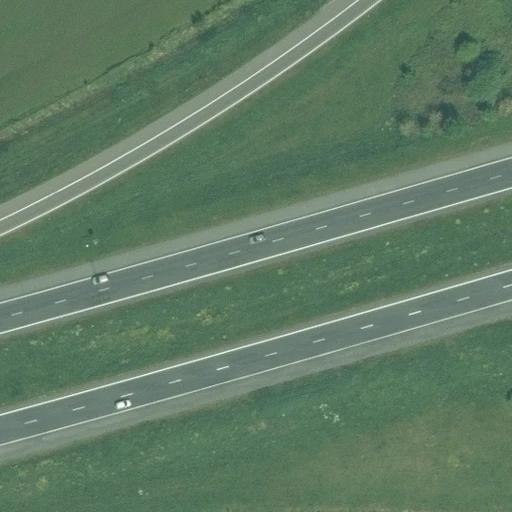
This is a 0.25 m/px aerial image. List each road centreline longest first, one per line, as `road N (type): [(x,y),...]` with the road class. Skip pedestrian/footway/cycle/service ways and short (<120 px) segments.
road 1 (motorway): [(511,174),(0,320)]
road 2 (motorway): [(0,432),(511,286)]
road 3 (motorway): [(373,0),(200,119),(0,231)]
